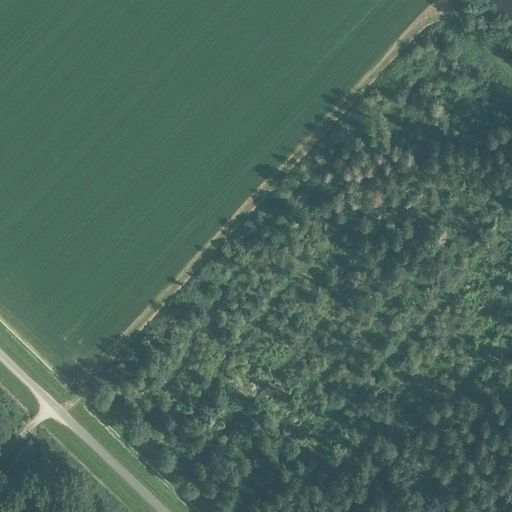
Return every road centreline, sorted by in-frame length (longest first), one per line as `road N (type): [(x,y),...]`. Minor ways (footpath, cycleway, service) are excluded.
road 1 (track): [(63,415),(421,30),(445,18)]
road 2 (unclassified): [(162,511),(0,355)]
